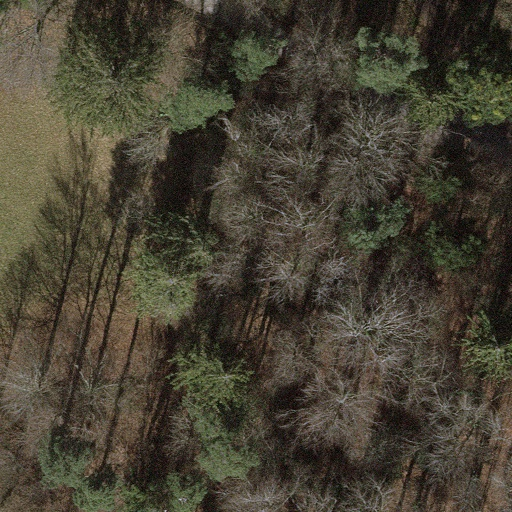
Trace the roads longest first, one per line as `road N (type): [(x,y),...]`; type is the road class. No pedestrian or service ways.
road 1 (track): [(511,154),(397,99),(247,0)]
road 2 (track): [(397,99),(421,206),(443,258),(511,364)]
